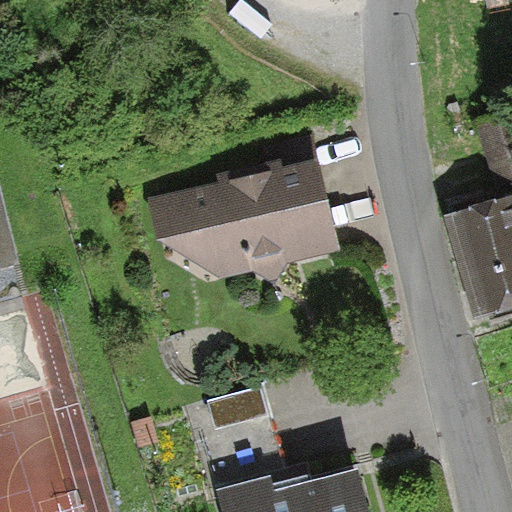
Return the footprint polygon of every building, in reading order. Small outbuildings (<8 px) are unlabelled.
[(511,119),(510,114),(473,125),(491,184),(511,178),(511,119)] [(345,253),(313,135),(272,144),(280,178),(152,205),(162,249),(216,281),(254,275),(269,286),(279,283),(285,269),(345,253)] [(511,204),(449,223),(477,320),(511,310),(511,204)] [(0,257),(12,255),(0,210),(0,257)] [(366,511),(358,482),(275,503),(272,490),(219,503),(221,511),(366,511)]
